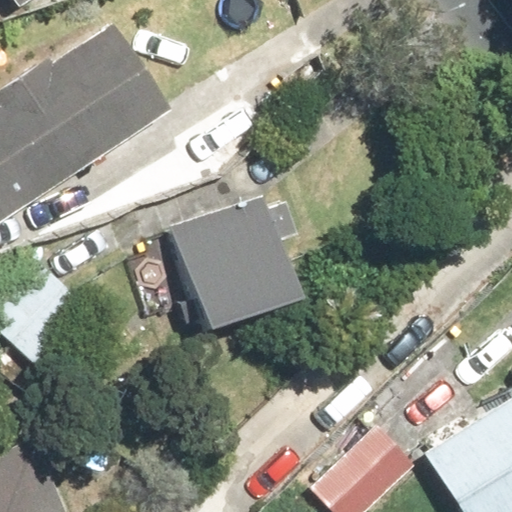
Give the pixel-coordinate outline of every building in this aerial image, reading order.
[(112,1),(0,73),(0,182),(162,78),(112,1)] [(258,176),(148,221),(191,325),(301,279),(258,176)] [(73,299),(27,255),(0,283),(0,335),(20,354),(73,299)] [(511,511),(511,389),(423,446),(464,511),(511,511)] [(371,423),(298,487),(319,511),(363,511),(411,469),(371,423)] [(0,441),(0,511),(67,511),(34,428),(0,441)]
